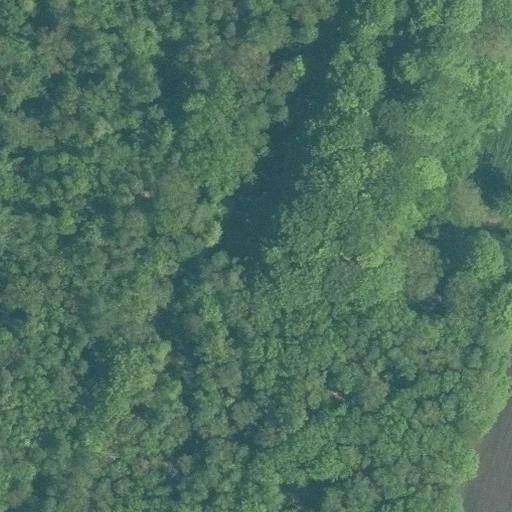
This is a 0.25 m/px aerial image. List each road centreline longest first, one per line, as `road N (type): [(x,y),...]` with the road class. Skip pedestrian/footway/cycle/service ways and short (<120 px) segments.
road 1 (tertiary): [(84,511),(138,388),(194,181),(225,117),(304,0)]
road 2 (track): [(226,511),(394,0)]
road 3 (track): [(98,0),(0,295)]
